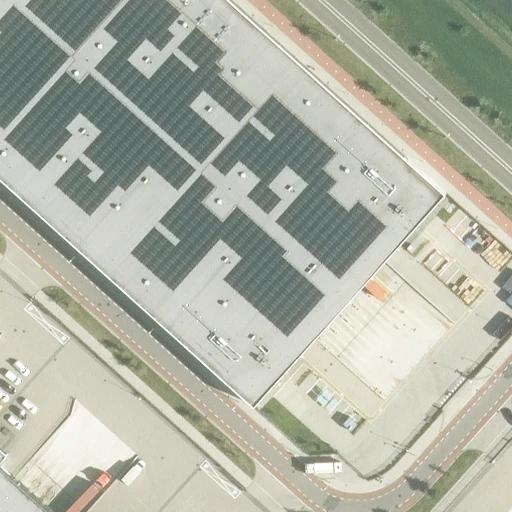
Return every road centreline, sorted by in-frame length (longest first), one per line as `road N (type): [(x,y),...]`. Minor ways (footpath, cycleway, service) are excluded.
road 1 (unclassified): [(511,372),(405,490),(375,507),(342,509),(310,492),(0,212)]
road 2 (unclassified): [(511,172),(320,0)]
